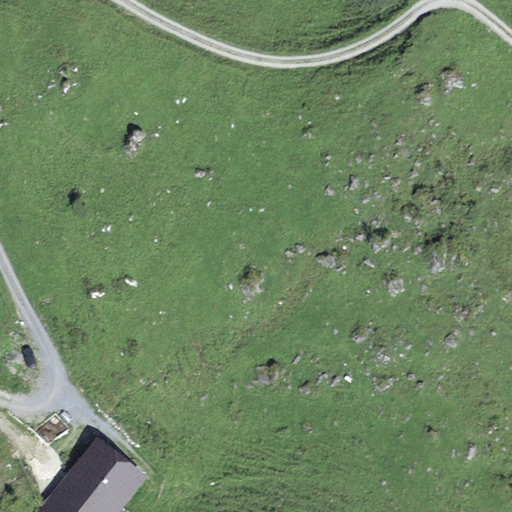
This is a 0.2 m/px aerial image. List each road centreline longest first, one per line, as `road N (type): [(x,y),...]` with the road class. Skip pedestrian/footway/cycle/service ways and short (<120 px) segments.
road 1 (track): [(511,40),(452,5),(428,9),(361,51),(305,65),(210,49),(120,0)]
road 2 (track): [(0,252),(57,396),(24,409),(0,397)]
